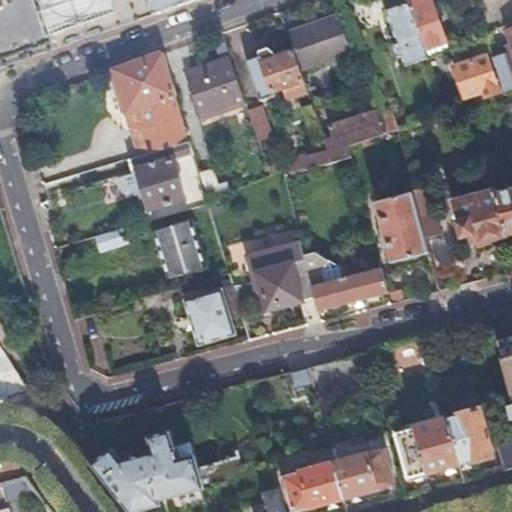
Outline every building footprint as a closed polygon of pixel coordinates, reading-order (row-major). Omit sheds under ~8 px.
[(0,0),(0,67),(13,63),(9,50),(28,44),(32,56),(191,0),(0,0)] [(406,0),(383,0),(397,42),(392,43),(395,53),(396,57),(401,56),(404,66),(427,59),(426,55),(424,50),(406,0)] [(406,0),(424,50),(447,42),(439,19),(432,0),(406,0)] [(476,38),(466,10),(453,14),(463,42),(476,38)] [(293,51),(300,72),(352,54),(338,13),(286,31),(293,51)] [(446,17),(439,19),(447,42),(453,39),(446,17)] [(506,53),(508,58),(511,56),(511,27),(506,30),(511,43),(503,46),(506,53)] [(395,53),(392,43),(387,45),(390,55),(395,53)] [(13,63),(32,56),(28,44),(9,50),(13,63)] [(286,99),(307,92),(300,72),(293,51),(276,56),(268,49),(260,51),(258,57),(247,61),(260,101),(275,96),(274,92),(282,89),(286,99)] [(165,53),(116,70),(123,93),(120,98),(123,107),(128,110),(130,115),(133,114),(138,132),(135,133),(141,154),(190,140),(165,53)] [(493,58),(495,63),(505,93),(511,90),(511,56),(508,58),(506,53),(493,58)] [(484,89),(487,100),(503,94),(489,54),(454,65),(464,95),(484,89)] [(201,120),(246,104),(230,57),(185,73),(201,120)] [(248,111),(263,153),(278,148),(264,106),(248,111)] [(324,140),(327,149),(331,161),(351,156),(348,145),(387,132),(379,108),(329,125),(333,136),(324,140)] [(200,174),(191,142),(132,160),(136,172),(141,171),(145,185),(154,218),(208,201),(207,200),(200,174)] [(289,157),(267,164),(270,175),(283,170),(284,175),(331,161),(327,149),(291,161),(289,157)] [(214,169),(200,174),(207,200),(222,194),(219,185),(214,169)] [(141,171),(136,172),(139,181),(135,183),(136,187),(145,185),(141,171)] [(219,185),(222,194),(233,190),(230,181),(219,185)] [(414,191),(420,217),(434,213),(428,187),(414,191)] [(511,187),(496,191),(507,235),(511,233),(511,187)] [(496,189),(493,190),(454,200),(462,236),(473,233),(476,243),(507,235),(496,191),(496,189)] [(391,261),(429,252),(420,217),(414,191),(376,200),(391,261)] [(192,222),(157,232),(170,279),(206,269),(192,222)] [(124,228),(95,237),(100,253),(129,244),(124,228)] [(170,279),(157,232),(151,234),(165,281),(170,279)] [(265,310),(315,297),(312,286),(301,242),(246,256),(256,293),(261,291),(265,310)] [(315,297),(318,311),(386,293),(380,268),(312,286),(315,297)] [(233,324),(244,320),(234,286),(223,289),(233,324)] [(186,299),(191,316),(194,326),(199,345),(236,334),(233,324),(223,289),(186,299)] [(194,326),(191,316),(186,318),(189,328),(194,326)] [(475,323),(424,336),(432,365),(483,352),(475,323)] [(426,367),(418,338),(392,344),(400,373),(426,367)] [(351,355),(307,367),(315,395),(359,385),(351,355)] [(511,356),(499,360),(511,405),(504,406),(507,418),(511,417),(511,356)] [(446,418),(458,464),(492,455),(480,409),(446,418)] [(408,477),(458,464),(446,418),(396,431),(408,477)] [(109,450),(91,463),(128,511),(133,511),(160,505),(159,500),(201,489),(193,456),(176,461),(168,433),(147,439),(150,453),(118,462),(109,450)] [(511,468),(511,435),(511,436),(496,440),(504,471),(511,468)] [(334,463),(344,500),(349,498),(359,495),(394,486),(384,449),(334,463)] [(340,501),(344,500),(334,463),(282,477),(292,511),(298,511),(330,503),(340,501)] [(25,478),(1,484),(6,501),(38,493),(25,478)] [(285,511),(281,495),(264,500),(266,511),(285,511)] [(360,501),(359,495),(349,498),(351,504),(360,501)] [(340,501),(330,503),(332,509),(341,506),(340,501)]
